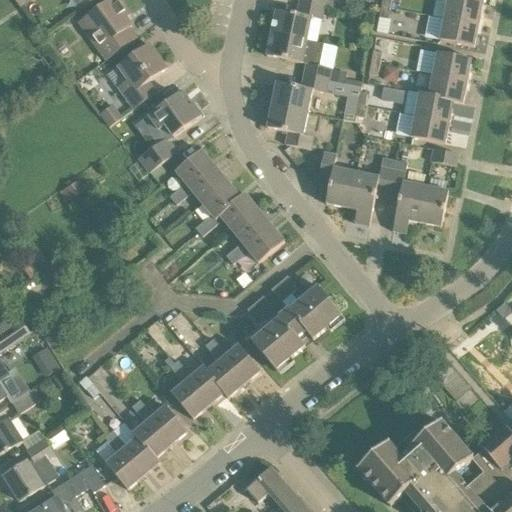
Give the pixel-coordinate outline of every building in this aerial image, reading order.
[(31,0),(15,0),(22,8),(32,1),(31,0)] [(74,0),(82,10),(96,0),(74,0)] [(114,0),(79,26),(105,63),(138,40),(130,29),(133,27),(127,19),(131,16),(119,0),(114,0)] [(331,0),(300,0),(299,5),(326,10),(327,0),(331,0),(332,0),(331,0)] [(383,0),(382,8),(391,9),(392,0),(383,0)] [(458,0),(448,0),(444,20),(479,27),(484,5),(458,0)] [(277,12),(272,35),(308,42),(312,20),(323,23),(326,10),(299,5),(297,17),(277,12)] [(382,8),(382,9),(380,19),(389,21),(391,9),(382,8)] [(440,42),(475,49),(479,27),(444,20),(440,42)] [(303,65),(306,65),(320,68),(325,46),(308,42),(272,35),(267,58),(303,66),(303,65)] [(128,83),(118,90),(134,113),(158,95),(150,83),(168,71),(151,47),(119,70),(128,83)] [(372,65),(380,66),(383,54),(374,53),(372,65)] [(472,62),(437,55),(433,77),(468,84),(472,62)] [(306,65),(304,78),(330,83),(333,71),(320,68),(306,65)] [(372,65),(369,76),(378,78),(380,66),(372,65)] [(399,70),(385,67),(383,81),(393,83),(397,81),(399,70)] [(333,72),(331,83),(345,86),(347,74),(333,72)] [(454,104),(463,106),(468,84),(433,77),(429,97),(442,100),(441,102),(454,104)] [(278,85),(273,108),(309,115),(314,93),(328,96),(330,83),(304,78),(301,90),(278,85)] [(382,101),(389,102),(394,99),(396,91),(384,88),(382,101)] [(147,117),(160,135),(167,130),(175,141),(203,121),(182,92),(147,117)] [(359,106),(368,108),(370,97),(361,95),(359,106)] [(415,118),(450,125),(454,104),(441,102),(442,100),(429,97),(419,95),(415,118)] [(100,115),(109,128),(122,119),(113,106),(100,115)] [(359,106),(359,108),(357,118),(365,120),(368,108),(359,106)] [(286,147),(312,153),(315,139),(305,137),(309,115),(273,108),(268,131),(289,135),(286,147)] [(415,118),(411,139),(446,146),(450,125),(415,118)] [(178,155),(167,140),(138,161),(149,176),(151,175),(161,167),(178,155)] [(460,156),(434,151),(431,164),(457,170),(460,156)] [(202,153),(176,174),(186,186),(170,200),(173,203),(215,169),(202,153)] [(319,181),(331,183),(327,206),(349,211),(357,174),(336,170),(338,157),(325,154),(319,181)] [(379,179),(357,174),(349,211),(372,215),(376,196),(388,198),(395,162),(383,159),(381,169),(379,179)] [(408,165),(395,162),(388,198),(400,201),(396,220),(419,225),(426,188),(405,184),(407,174),(406,174),(408,165)] [(156,182),(166,174),(163,169),(161,167),(151,175),(156,182)] [(201,206),(228,184),(215,169),(173,203),(177,207),(192,194),(201,206)] [(68,203),(85,192),(78,181),(61,192),(68,203)] [(201,206),(212,218),(196,231),(199,234),(240,200),(228,184),(201,206)] [(442,230),(449,193),(426,188),(419,225),(442,230)] [(245,196),(240,200),(199,234),(203,239),(223,222),(232,234),(258,212),(245,196)] [(227,258),(230,263),(272,228),(258,212),(232,234),(242,246),(227,258)] [(249,254),(259,267),(285,245),(272,228),(230,263),(233,267),(249,254)] [(50,267),(38,250),(26,266),(34,278),(50,267)] [(297,288),(288,278),(272,292),(283,305),(293,297),(290,293),(297,288)] [(61,292),(69,306),(86,295),(77,282),(61,292)] [(343,318),(320,290),(318,288),(290,312),(289,310),(279,318),(281,320),(252,343),(277,373),(306,348),(299,340),(307,334),(314,342),(343,318)] [(275,312),(264,299),(248,312),(256,322),(262,316),(265,320),(275,312)] [(23,323),(0,337),(0,353),(31,334),(23,323)] [(210,345),(245,387),(261,373),(240,347),(227,356),(214,341),(210,345)] [(216,385),(224,396),(228,400),(245,387),(210,345),(206,348),(219,363),(208,372),(218,383),(216,385)] [(0,403),(8,398),(0,385),(0,384),(11,378),(0,359),(0,403)] [(55,360),(40,369),(46,379),(61,370),(55,360)] [(175,366),(209,409),(224,396),(216,385),(218,383),(208,372),(204,368),(192,378),(179,363),(175,366)] [(457,402),(472,389),(451,364),(450,365),(435,378),(457,402)] [(172,395),(193,421),(209,409),(175,366),(171,370),(184,385),(172,395)] [(86,380),(80,385),(93,400),(100,395),(87,379),(86,380)] [(41,403),(34,392),(13,405),(19,417),(41,403)] [(188,434),(166,408),(154,418),(141,403),(137,406),(173,447),(188,434)] [(148,449),(157,460),(173,447),(137,406),(133,409),(145,424),(133,435),(136,440),(145,451),(148,449)] [(0,458),(25,444),(10,420),(0,426),(0,458)] [(511,511),(511,433),(505,426),(481,447),(484,451),(475,459),(443,423),(410,451),(401,458),(390,444),(359,471),(391,508),(406,495),(420,511),(511,511)] [(110,436),(144,477),(160,464),(157,460),(148,449),(145,451),(136,440),(126,448),(113,433),(110,436)] [(118,455),(106,465),(127,491),(144,477),(110,436),(105,440),(118,455)] [(33,469),(29,463),(4,479),(20,504),(49,486),(53,492),(60,487),(56,481),(60,479),(49,462),(56,457),(45,440),(44,441),(31,449),(26,452),(35,467),(33,469)] [(66,511),(64,508),(91,491),(93,495),(106,487),(92,466),(60,487),(53,492),(58,500),(38,511),(66,511)] [(292,494),(276,476),(271,470),(246,492),(258,505),(269,496),(278,507),(292,494)] [(306,511),(292,494),(278,507),(282,511),(306,511)]
